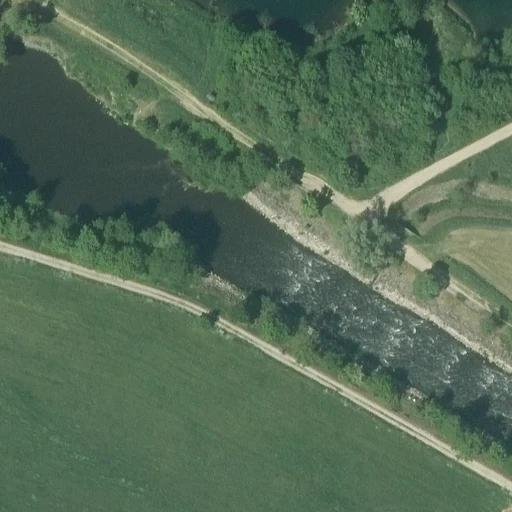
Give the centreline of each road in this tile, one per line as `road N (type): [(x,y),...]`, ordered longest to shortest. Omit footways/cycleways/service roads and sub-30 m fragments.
road 1 (track): [(0,253),(200,313),(511,495)]
road 2 (track): [(361,214),(511,132)]
